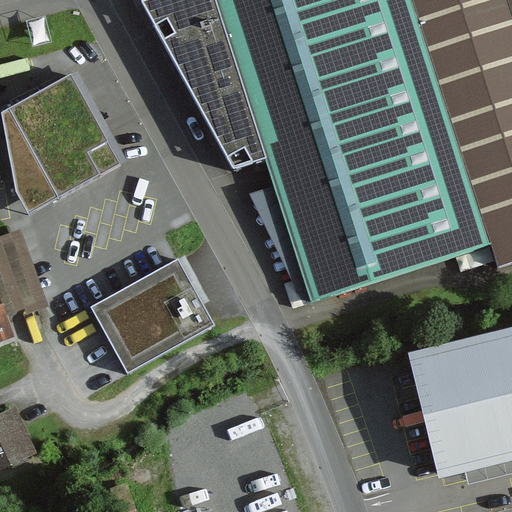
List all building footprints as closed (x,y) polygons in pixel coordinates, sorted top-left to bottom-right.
[(511,0),(154,0),(140,5),(226,173),(265,161),(307,298),(485,244),(492,266),(511,259),(511,0)] [(119,165),(72,80),(4,117),(18,191),(30,213),(119,165)] [(0,337),(11,334),(3,313),(24,306),(27,314),(49,306),(20,230),(0,237),(0,337)] [(177,265),(96,309),(130,370),(211,326),(177,265)] [(511,332),(411,356),(440,478),(511,460),(511,332)] [(0,465),(31,452),(12,409),(0,413),(0,465)]
